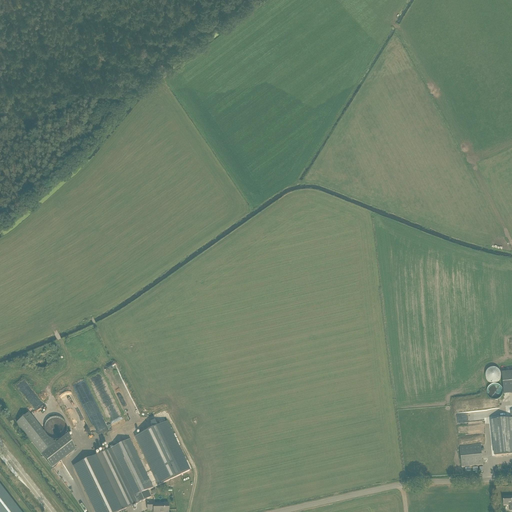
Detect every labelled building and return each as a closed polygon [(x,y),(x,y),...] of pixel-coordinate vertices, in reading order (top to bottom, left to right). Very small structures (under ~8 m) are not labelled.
[(511,371),(502,372),(504,393),(511,392),(511,371)] [(494,398),(503,397),(501,385),(490,386),(491,398),(494,398)] [(511,419),(491,421),(495,456),(511,454),(511,410),(511,411),(511,419)] [(29,414),(16,423),(41,455),(54,445),(29,414)] [(120,418),(115,421),(117,425),(124,422),(121,414),(118,415),(120,418)] [(46,419),(45,432),(64,433),(64,419),(46,419)] [(153,429),(135,437),(158,486),(189,471),(166,422),(157,427),(153,429)] [(54,445),(41,455),(52,468),(75,450),(68,434),(55,444),(54,445)] [(141,502),(151,497),(150,496),(148,491),(153,488),(130,440),(114,447),(92,458),(73,467),(82,486),(94,511),(120,511),(126,509),(141,502)] [(481,445),(460,447),(462,467),(483,465),(481,445)] [(74,483),(62,463),(55,467),(67,487),(74,483)] [(20,511),(0,486),(0,511),(20,511)] [(511,496),(503,497),(503,502),(503,506),(509,506),(509,511),(511,511),(511,496)] [(153,511),(168,511),(169,503),(164,503),(164,506),(154,506),(154,502),(147,502),(147,510),(153,510),(153,511)]
